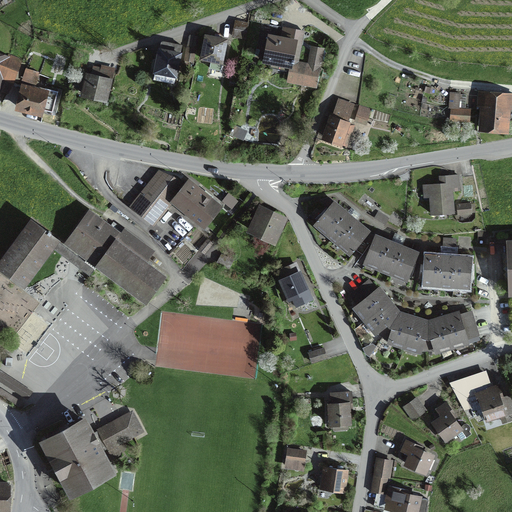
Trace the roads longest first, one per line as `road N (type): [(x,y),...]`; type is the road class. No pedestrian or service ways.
road 1 (secondary): [(257,171),(101,145),(0,118)]
road 2 (residential): [(378,397),(294,216),(262,190),(257,171)]
road 3 (secondary): [(511,145),(301,173)]
road 4 (residential): [(273,0),(111,58)]
road 5 (track): [(511,88),(451,84),(404,69),(355,39)]
road 6 (residential): [(301,173),(327,92),(355,39)]
road 7 (residential): [(511,352),(378,397)]
